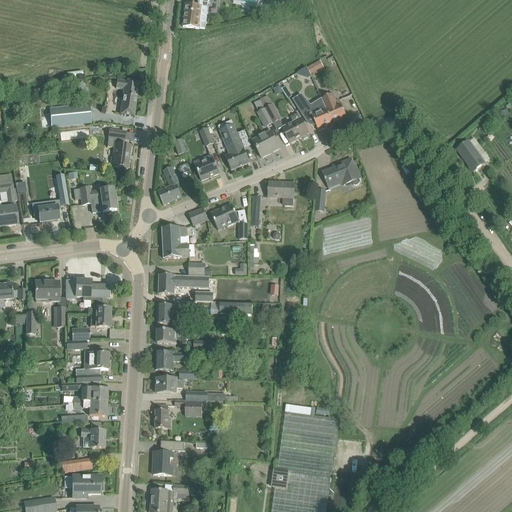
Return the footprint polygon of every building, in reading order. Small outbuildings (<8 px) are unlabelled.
[(199,0),(198,6),(196,6),(186,5),(183,28),(199,30),(199,29),(206,30),(209,0),(199,0)] [(268,0),(267,9),(276,9),(277,0),(268,0)] [(279,0),(282,11),(299,7),(297,0),(279,0)] [(307,69),(311,75),(324,67),(320,61),(307,69)] [(120,115),(134,117),(139,83),(125,81),(125,82),(117,81),(116,89),(124,90),(120,115)] [(300,95),(291,100),(305,121),(312,117),(318,129),(319,131),(326,128),(325,126),(332,123),(328,114),(324,104),(321,100),(308,108),(300,95)] [(321,100),(324,104),(332,123),(346,117),(339,101),(333,104),(330,97),(333,95),(321,100)] [(267,97),(259,101),(272,124),(279,120),(267,97)] [(272,124),(259,101),(255,104),(259,113),(256,115),(264,129),(272,124)] [(11,128),(29,141),(46,118),(28,105),(11,128)] [(50,110),(52,127),(90,123),(88,106),(50,110)] [(297,114),(290,117),(293,123),(282,129),(286,136),(290,145),(309,135),(304,126),(297,114)] [(229,156),(225,158),(227,163),(231,172),(250,164),(246,155),(234,125),(233,126),(219,132),(229,156)] [(72,127),(73,132),(79,131),(79,138),(88,138),(86,126),(72,127)] [(199,133),(205,147),(212,144),(206,130),(199,133)] [(108,147),(114,148),(112,158),(111,157),(110,167),(127,169),(130,146),(124,145),(124,140),(125,141),(126,133),(109,131),(108,147)] [(257,150),(262,159),(279,149),(275,141),(270,132),(269,133),(252,141),(257,150)] [(175,143),(179,156),(186,154),(182,141),(175,143)] [(457,151),(474,174),(485,166),(468,142),(457,151)] [(193,164),(198,173),(201,182),(219,175),(216,165),(211,156),(193,164)] [(325,180),(324,180),(325,182),(326,182),(329,189),(339,185),(338,183),(342,182),(342,183),(350,180),(352,184),(353,186),(356,187),(358,186),(359,184),(359,181),(359,180),(360,179),(355,166),(353,167),(351,161),(337,166),(338,168),(323,174),(325,180)] [(170,188),(158,193),(163,206),(182,199),(177,186),(179,185),(172,168),(163,172),(170,188)] [(12,185),(11,181),(1,183),(0,182),(0,193),(2,193),(3,193),(4,196),(7,196),(8,208),(5,209),(0,209),(0,228),(7,227),(18,226),(16,216),(12,185)] [(24,183),(15,185),(16,194),(26,193),(24,183)] [(284,207),(293,207),(294,195),(294,185),(269,184),(269,194),(268,198),(285,198),(284,207)] [(58,186),(60,202),(32,205),(34,217),(39,216),(40,223),(59,221),(57,208),(67,206),(65,185),(58,186)] [(82,206),(92,205),(93,214),(103,212),(106,212),(106,213),(108,213),(108,212),(116,211),(113,189),(103,191),(100,191),(90,193),(90,188),(80,190),(81,196),(82,206)] [(316,222),(320,222),(321,212),(324,212),(326,191),(319,191),(316,222)] [(251,227),(259,227),(261,198),(253,197),(251,227)] [(226,209),(221,211),(220,210),(211,215),(218,231),(219,231),(218,229),(226,226),(227,228),(239,222),(232,205),(225,208),(226,209)] [(189,215),(194,226),(207,221),(203,210),(189,215)] [(239,240),(248,241),(248,225),(239,225),(239,240)] [(162,229),(163,247),(189,245),(189,238),(187,238),(186,228),(162,229)] [(189,245),(163,247),(163,260),(173,260),(190,258),(195,257),(194,246),(189,246),(189,245)] [(250,245),(250,246),(250,266),(254,266),(254,262),(259,261),(259,254),(258,253),(258,250),(257,250),(257,245),(250,245)] [(190,275),(204,275),(205,264),(190,264),(190,275)] [(241,270),(236,270),(236,276),(247,276),(247,265),(241,265),(241,270)] [(159,277),(159,296),(169,296),(174,296),(174,287),(195,288),(204,289),(204,278),(196,278),(174,277),(169,277),(159,277)] [(211,280),(211,292),(225,292),(225,280),(211,280)] [(88,310),(90,310),(96,310),(96,309),(107,310),(107,299),(109,299),(109,286),(90,286),(91,282),(75,281),(75,285),(68,285),(68,281),(66,281),(66,300),(74,301),(75,298),(82,298),(82,302),(89,302),(89,309),(88,309),(88,310)] [(35,283),(35,301),(51,301),(51,303),(59,303),(59,283),(35,283)] [(11,285),(0,286),(0,308),(4,308),(4,301),(13,300),(13,298),(19,298),(19,301),(22,300),(25,301),(25,300),(25,290),(19,290),(19,291),(12,292),(11,285)] [(270,285),(270,296),(278,296),(278,285),(270,285)] [(220,315),(245,316),(245,306),(220,305),(220,315)] [(158,306),(158,325),(168,326),(173,326),(174,313),(193,314),(196,314),(196,308),(193,308),(168,307),(158,306)] [(53,308),(54,328),(65,328),(65,308),(53,308)] [(88,310),(88,315),(90,315),(91,315),(91,327),(95,327),(95,329),(99,329),(109,329),(110,328),(111,327),(111,323),(110,322),(110,310),(107,310),(96,309),(96,310),(90,310),(88,310)] [(35,314),(26,314),(26,335),(35,335),(35,314)] [(71,330),(72,342),(86,341),(90,341),(89,329),(71,330)] [(157,344),(167,345),(186,344),(187,338),(187,332),(177,332),(167,332),(157,332),(157,344)] [(86,341),(72,342),(66,342),(67,351),(87,350),(86,341)] [(195,342),(195,350),(197,350),(197,351),(218,351),(219,343),(195,342)] [(85,377),(76,377),(76,384),(85,383),(95,382),(98,382),(100,382),(99,376),(99,377),(99,371),(108,371),(108,369),(110,369),(110,365),(108,364),(109,354),(104,354),(104,349),(95,349),(94,354),(85,354),(85,360),(85,370),(85,377)] [(190,350),(190,355),(157,354),(156,372),(173,372),(173,363),(189,363),(190,358),(197,358),(197,351),(197,350),(195,350),(190,350)] [(180,371),(180,380),(184,380),(199,381),(200,372),(180,371)] [(184,380),(180,380),(178,380),(178,381),(157,380),(156,394),(166,395),(177,394),(177,390),(182,390),(184,389),(184,380)] [(85,389),(85,383),(76,384),(61,385),(61,392),(82,391),(82,398),(73,398),(73,404),(81,405),(81,403),(107,404),(107,390),(85,389)] [(189,393),(189,401),(207,402),(208,402),(225,402),(238,402),(238,397),(225,397),(225,394),(209,394),(189,393)] [(207,402),(189,401),(189,402),(175,401),(175,407),(186,407),(185,417),(202,418),(202,409),(208,409),(208,403),(207,403),(207,402)] [(89,409),(89,416),(106,417),(107,404),(81,403),(81,405),(73,404),(68,404),(68,409),(74,409),(74,410),(82,410),(82,409),(89,409)] [(155,430),(170,430),(170,420),(168,420),(168,407),(166,407),(156,407),(155,430)] [(326,511),(339,420),(285,413),(271,511),(326,511)] [(67,418),(67,424),(87,423),(86,416),(67,418)] [(83,437),(82,448),(90,449),(94,449),(104,449),(105,431),(101,431),(101,424),(91,424),(90,430),(81,429),(80,437),(83,437)] [(159,478),(161,478),(161,477),(172,478),(173,468),(170,467),(170,460),(174,460),(174,454),(172,454),(172,453),(186,453),(184,453),(184,443),(161,442),(160,453),(155,453),(154,477),(159,477),(159,478)] [(62,463),(63,473),(92,469),(91,459),(62,463)] [(24,463),(25,472),(35,470),(34,462),(24,463)] [(64,489),(72,489),(72,500),(87,500),(87,497),(100,496),(100,497),(101,497),(101,492),(103,492),(103,483),(100,483),(100,477),(90,478),(64,478),(64,489)] [(174,494),(188,495),(188,488),(174,486),(174,493),(174,494)] [(172,511),(174,494),(174,493),(152,491),(150,511),(172,511)] [(23,503),(24,510),(55,506),(54,499),(23,503)]
